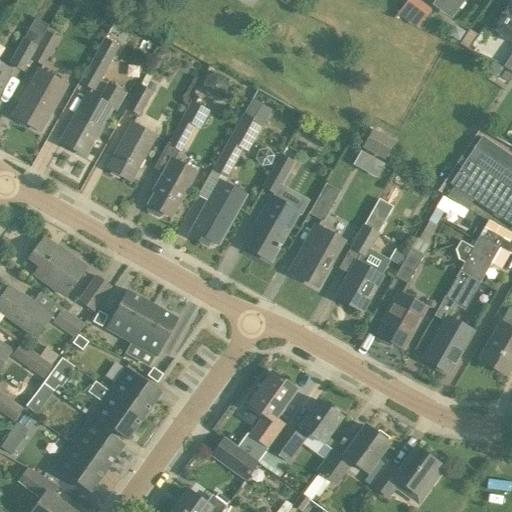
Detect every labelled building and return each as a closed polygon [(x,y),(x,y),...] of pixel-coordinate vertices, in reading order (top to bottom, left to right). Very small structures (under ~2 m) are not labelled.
[(408,0),(401,11),(422,25),(431,11),(414,0),(408,0)] [(433,0),(435,1),(435,0),(437,0),(455,13),(463,0),(433,0)] [(511,0),(501,15),(500,13),(489,29),(484,25),(471,44),(482,52),(494,33),(511,45),(511,0)] [(108,28),(115,14),(107,9),(99,23),(108,28)] [(30,60),(46,32),(45,32),(41,39),(40,38),(46,27),(33,20),(8,64),(23,72),(30,60)] [(468,29),(458,45),(467,50),(477,35),(468,29)] [(46,32),(30,60),(42,67),(58,39),(46,32)] [(93,92),(118,47),(103,39),(78,83),(93,92)] [(511,53),(503,67),(511,72),(511,53)] [(502,67),(487,59),(481,68),(497,77),(502,67)] [(0,91),(12,70),(0,63),(0,91)] [(39,130),(65,84),(40,70),(26,93),(28,95),(16,117),(39,130)] [(212,98),(222,96),(227,88),(224,78),(216,73),(207,76),(202,84),(204,93),(212,98)] [(144,89),(150,78),(145,75),(139,86),(138,85),(125,109),(138,117),(151,93),(144,89)] [(115,112),(125,94),(107,84),(99,98),(88,92),(61,142),(85,155),(111,109),(115,112)] [(199,130),(208,112),(190,101),(167,143),(181,151),(194,127),(199,130)] [(296,117),(267,101),(261,111),(250,104),(244,115),(242,114),(211,170),(226,179),(242,149),(247,152),(263,123),(286,136),(296,117)] [(130,180),(155,135),(131,122),(120,143),(122,144),(109,169),(130,180)] [(363,147),(384,158),(392,144),(371,132),(363,147)] [(511,156),(482,135),(450,181),(511,224),(511,156)] [(362,149),(354,165),(380,178),(389,163),(362,149)] [(275,195),(293,163),(279,155),(261,187),(275,195)] [(169,217),(194,172),(171,159),(160,180),(162,181),(148,205),(169,217)] [(218,244),(245,196),(219,181),(204,207),(206,208),(194,230),(193,229),(190,235),(208,245),(211,240),(218,244)] [(322,222),(339,192),(325,184),(308,214),(322,222)] [(449,210),(462,218),(467,210),(442,196),(436,207),(436,208),(443,212),(447,214),(449,210)] [(270,260),(297,211),(272,197),(245,246),(270,260)] [(380,231),(393,209),(378,201),(366,222),(380,231)] [(318,286),(343,240),(316,225),(291,271),(318,286)] [(366,258),(379,234),(361,225),(349,249),(366,258)] [(479,281),(480,282),(499,248),(497,247),(502,239),(488,231),(483,239),(479,236),(472,248),(464,262),(463,262),(454,280),(465,286),(470,277),(479,282),(479,281)] [(67,254),(45,238),(30,258),(41,266),(35,274),(65,297),(88,267),(68,252),(67,254)] [(406,284),(422,256),(421,255),(427,245),(416,239),(394,277),(406,284)] [(464,262),(472,248),(460,241),(455,250),(457,259),(463,262),(464,262)] [(362,312),(382,277),(356,262),(336,297),(362,312)] [(92,313),(111,287),(95,275),(76,301),(92,313)] [(464,310),(480,282),(479,281),(479,282),(470,277),(465,286),(454,280),(443,299),(464,310)] [(33,303),(9,286),(6,291),(1,287),(0,288),(0,309),(37,336),(52,314),(34,301),(33,303)] [(152,303),(128,290),(107,329),(131,342),(152,303)] [(403,348),(425,308),(398,293),(387,312),(389,313),(378,334),(403,348)] [(152,303),(131,342),(154,354),(175,316),(152,303)] [(84,325),(63,310),(61,312),(60,311),(51,323),(74,339),(84,325)] [(92,322),(101,327),(107,317),(98,311),(92,322)] [(447,373),(472,330),(448,317),(423,360),(447,373)] [(506,375),(511,363),(511,327),(499,321),(478,360),(506,375)] [(78,335),(72,343),(82,350),(87,342),(78,335)] [(0,366),(12,350),(0,341),(0,366)] [(55,366),(39,355),(38,357),(19,343),(10,356),(42,379),(51,367),(53,368),(55,366)] [(39,355),(55,366),(60,358),(45,347),(39,355)] [(55,366),(67,375),(73,367),(61,358),(55,366)] [(108,392),(143,418),(160,394),(125,368),(108,392)] [(147,376),(157,383),(162,375),(152,368),(147,376)] [(266,449),(284,425),(274,418),(296,388),(271,370),(247,404),(262,414),(247,436),(266,449)] [(53,392),(57,386),(46,378),(42,384),(53,392)] [(88,393),(101,402),(92,414),(128,440),(143,418),(108,392),(95,383),(88,393)] [(42,384),(36,392),(47,400),(53,392),(42,384)] [(0,412),(13,421),(22,409),(0,392),(0,412)] [(336,444),(341,437),(331,430),(341,416),(317,399),(299,425),(323,442),(319,448),(327,453),(328,454),(336,444)] [(71,443),(107,469),(123,445),(88,420),(71,443)] [(284,425),(266,449),(267,450),(259,460),(277,473),(285,463),(287,464),(305,440),(284,425)] [(328,454),(327,453),(315,471),(335,486),(352,462),(366,472),(388,442),(364,425),(346,451),(336,444),(328,454)] [(244,482),(258,463),(223,437),(209,456),(244,482)] [(5,439),(0,446),(0,448),(11,455),(16,447),(5,439)] [(71,443),(54,466),(90,492),(107,469),(71,443)] [(414,492),(435,463),(415,448),(399,470),(386,462),(369,486),(388,499),(400,481),(414,492)] [(73,511),(51,496),(57,486),(26,469),(16,482),(39,499),(29,511),(73,511)] [(205,511),(210,507),(209,506),(187,490),(170,511),(205,511)]
